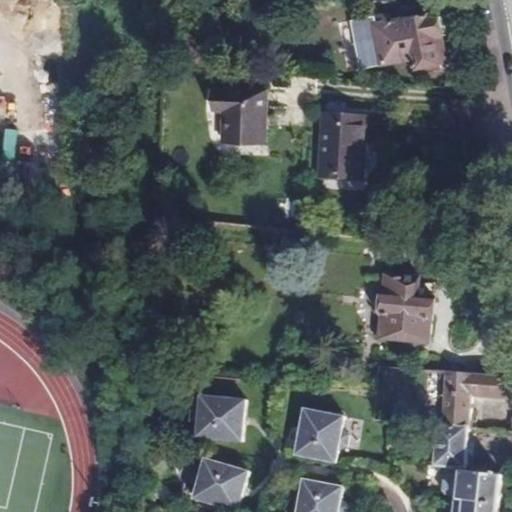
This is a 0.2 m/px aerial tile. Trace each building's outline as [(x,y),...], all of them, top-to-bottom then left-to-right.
[(379,25),(387,71),(420,74),(435,71),(434,64),(442,63),(438,37),(445,35),(442,13),(379,25)] [(442,63),(460,60),(459,53),(453,15),(447,16),(449,35),(445,35),(438,37),(442,63)] [(271,150),(274,98),(221,95),(221,115),(231,116),(229,148),(230,148),(271,150)] [(366,122),(325,121),(323,186),(365,187),(366,122)] [(421,285),(383,282),(382,303),(376,303),(375,323),(382,324),(382,343),(430,346),(434,299),(420,297),(421,285)] [(470,399),(511,400),(511,378),(446,374),(442,425),(468,427),(470,399)] [(243,446),(245,405),(201,401),(199,411),(190,415),(189,424),(198,429),(196,442),(243,446)] [(345,422),(305,414),(296,458),(336,466),(339,453),(347,450),(349,440),(343,434),(345,422)] [(464,468),(468,427),(442,425),(437,425),(433,466),(464,468)] [(195,511),(240,511),(249,483),(205,472),(202,481),(191,484),(188,494),(196,502),(194,511),(195,511)] [(445,501),(458,502),(455,503),(454,511),(500,511),(504,480),(462,476),(461,479),(448,478),(442,482),(441,495),(445,501)] [(341,497),(301,488),(296,511),(343,511),(339,509),(341,497)]
